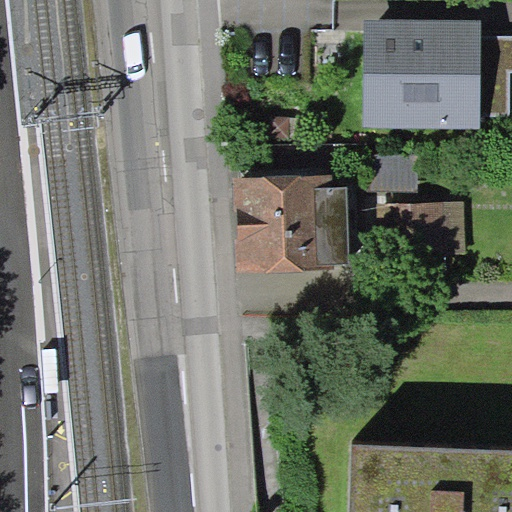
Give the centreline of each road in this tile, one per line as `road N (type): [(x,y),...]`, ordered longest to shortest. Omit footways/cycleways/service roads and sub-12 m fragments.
road 1 (primary): [(191,511),(144,0)]
road 2 (residential): [(0,200),(15,511)]
